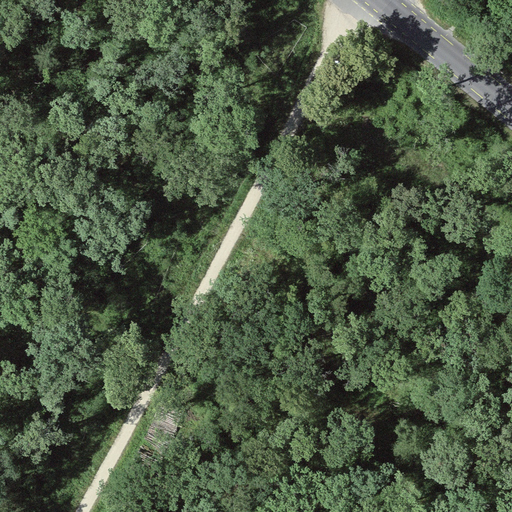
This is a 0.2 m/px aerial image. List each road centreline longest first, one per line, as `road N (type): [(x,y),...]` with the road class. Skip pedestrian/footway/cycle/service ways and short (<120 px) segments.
road 1 (track): [(357,0),(81,511)]
road 2 (tertiary): [(380,0),(511,107)]
